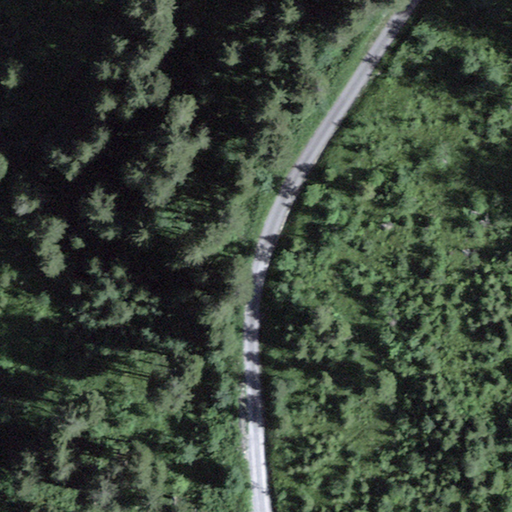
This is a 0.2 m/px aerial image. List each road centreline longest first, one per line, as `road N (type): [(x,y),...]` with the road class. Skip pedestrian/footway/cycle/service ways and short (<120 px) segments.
road 1 (track): [(410,0),(282,200),(261,256),(253,321),(260,511)]
road 2 (track): [(0,180),(98,32),(105,0)]
